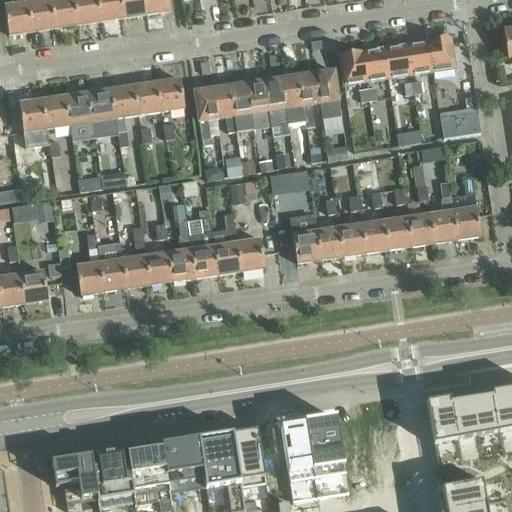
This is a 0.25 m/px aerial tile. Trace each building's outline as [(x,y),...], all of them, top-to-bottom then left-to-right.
[(78,28),(73,0),(60,0),(51,2),(55,31),(78,28)] [(101,24),(97,0),(73,0),(78,28),(101,24)] [(97,0),(101,24),(123,21),(120,0),(97,0)] [(120,0),(123,21),(146,17),(143,0),(120,0)] [(170,14),(167,0),(143,0),(146,17),(170,14)] [(55,31),(51,2),(28,5),(32,34),(55,31)] [(5,8),(9,38),(32,34),(28,5),(5,8)] [(511,30),(503,32),(507,61),(511,60),(511,30)] [(455,71),(450,40),(427,44),(427,45),(428,44),(433,74),(455,71)] [(406,48),(410,78),(433,74),(428,44),(427,45),(406,48)] [(384,51),(388,81),(410,78),(406,48),(384,51)] [(388,81),(384,51),(362,54),(366,85),(388,81)] [(339,57),(344,88),(366,85),(362,54),(362,53),(339,57)] [(340,120),(338,104),(334,74),(315,77),(319,106),(322,122),(340,120)] [(314,130),(311,107),(319,106),(315,77),(299,79),(304,119),(306,131),(314,130)] [(299,79),(282,82),(286,111),(287,122),(304,119),(299,79)] [(434,82),(435,94),(443,93),(441,81),(434,82)] [(185,111),(180,82),(157,86),(161,115),(185,111)] [(282,82),(264,84),(271,129),(280,128),(279,125),(288,124),(287,122),(286,111),(282,82)] [(247,87),(251,116),(253,132),(271,129),(264,84),(247,87)] [(422,96),(420,84),(412,85),(413,98),(422,96)] [(404,87),(406,99),(413,98),(412,85),(404,87)] [(134,89),(138,118),(161,115),(157,86),(134,89)] [(247,144),(246,133),(244,117),(251,116),(247,87),(230,89),(237,136),(238,145),(247,144)] [(120,150),(128,149),(124,120),(138,118),(134,89),(111,93),(115,122),(118,137),(120,150)] [(224,120),(227,137),(237,136),(230,89),(213,92),(217,121),(224,120)] [(377,103),(375,91),(367,92),(369,104),(377,103)] [(194,95),(200,140),(201,140),(202,149),(212,147),(208,122),(217,121),(213,92),(194,95)] [(359,93),(361,106),(369,104),(367,92),(359,93)] [(111,93),(88,96),(95,141),(118,137),(115,122),(111,93)] [(88,96),(66,99),(70,128),(72,144),(95,141),(88,96)] [(70,128),(66,99),(43,103),(47,132),(70,128)] [(19,106),(24,135),(47,132),(43,103),(19,106)] [(480,135),(477,111),(440,116),(443,141),(480,135)] [(163,129),(165,144),(174,142),(172,128),(163,129)] [(140,132),(142,147),(151,146),(149,131),(140,132)] [(49,146),(51,161),(59,159),(57,145),(49,146)] [(308,146),(298,147),(301,167),(311,166),(308,146)] [(344,147),(326,150),(328,163),(346,160),(344,147)] [(25,149),(14,151),(16,167),(28,165),(25,149)] [(432,151),(420,153),(422,166),(434,164),(432,151)] [(285,156),(275,158),(277,171),(287,169),(285,156)] [(322,164),(320,156),(310,158),(311,166),(322,164)] [(479,158),(469,159),(471,171),(481,169),(479,158)] [(238,160),(226,162),(229,178),(241,176),(238,160)] [(270,172),(269,163),(258,165),(259,173),(270,172)] [(253,164),(241,166),(243,176),(255,174),(253,164)] [(207,170),(208,181),(224,178),(223,171),(219,168),(207,170)] [(419,205),(427,203),(422,170),(413,171),(419,205)] [(306,175),(287,177),(290,196),(309,193),(306,175)] [(109,190),(108,178),(101,178),(101,179),(103,191),(109,190)] [(101,179),(78,183),(80,195),(103,191),(101,179)] [(463,183),(465,198),(474,196),(472,182),(463,183)] [(439,187),(441,201),(450,200),(448,186),(439,187)] [(240,187),(228,189),(231,207),(243,205),(240,187)] [(170,188),(159,190),(160,203),(172,201),(170,188)] [(393,193),(396,208),(404,206),(402,192),(393,193)] [(371,197),(373,211),(382,210),(380,196),(371,197)] [(348,200),(350,214),(359,213),(357,199),(348,200)] [(100,200),(92,201),(93,212),(101,212),(100,200)] [(441,215),(429,217),(434,246),(456,243),(452,213),(450,200),(441,201),(439,204),(441,215)] [(325,203),(327,218),(336,216),(334,202),(325,203)] [(49,205),(36,207),(38,223),(51,221),(49,205)] [(480,239),(476,210),(452,213),(456,243),(480,239)] [(232,216),(223,218),(225,231),(234,230),(232,216)] [(406,220),(411,249),(434,246),(429,217),(406,220)] [(209,220),(200,221),(202,237),(188,239),(195,282),(218,278),(213,249),(209,220)] [(384,224),(388,253),(411,249),(406,220),(384,224)] [(177,224),(181,254),(168,256),(172,285),(195,282),(188,239),(186,223),(177,224)] [(388,253),(384,224),(361,227),(365,256),(388,253)] [(154,228),(157,243),(166,242),(164,226),(154,228)] [(365,256),(361,227),(338,230),(343,260),(365,256)] [(141,230),(131,231),(136,260),(122,262),(127,292),(149,289),(145,259),(141,230)] [(227,247),(213,249),(218,278),(240,275),(236,245),(234,230),(225,231),(227,247)] [(343,260),(338,230),(315,234),(320,263),(343,260)] [(109,235),(111,249),(120,248),(118,233),(109,235)] [(292,237),(296,267),(320,263),(315,234),(292,237)] [(75,269),(80,299),(104,295),(99,266),(97,252),(95,237),(86,238),(90,267),(75,269)] [(264,272),(260,242),(236,245),(240,275),(264,272)] [(7,250),(9,265),(18,264),(16,249),(7,250)] [(69,252),(58,253),(60,272),(71,271),(69,252)] [(172,285),(168,256),(145,259),(149,289),(172,285)] [(127,292),(122,262),(99,266),(104,295),(127,292)] [(43,274),(19,278),(24,307),(47,303),(43,274)] [(0,280),(0,303),(1,310),(24,307),(19,278),(0,280)] [(511,392),(492,396),(499,436),(511,433),(511,392)] [(492,396),(470,399),(478,440),(499,436),(492,396)] [(470,399),(449,402),(457,444),(478,440),(470,399)] [(449,402),(426,406),(434,448),(457,444),(449,402)] [(335,420),(304,425),(316,503),(348,498),(335,420)] [(304,425),(280,429),(292,507),(316,503),(304,425)] [(257,433),(233,436),(242,491),(265,488),(257,433)] [(457,444),(434,448),(442,492),(482,485),(486,507),(486,511),(511,511),(511,433),(499,436),(478,440),(457,444)] [(233,436),(198,442),(205,492),(226,488),(229,511),(244,511),(244,506),(242,491),(233,436)] [(198,442),(161,448),(168,489),(169,497),(205,492),(198,442)] [(161,448),(126,453),(132,494),(168,489),(161,448)] [(126,453),(90,459),(97,496),(99,508),(134,502),(132,494),(126,453)] [(97,496),(90,459),(53,464),(57,488),(79,484),(81,499),(97,496)] [(0,511),(8,511),(3,477),(0,475),(0,511)] [(482,485),(442,492),(445,511),(455,511),(486,507),(482,485)] [(414,511),(413,498),(347,507),(348,511),(414,511)] [(171,511),(170,503),(158,505),(158,511),(171,511)]
